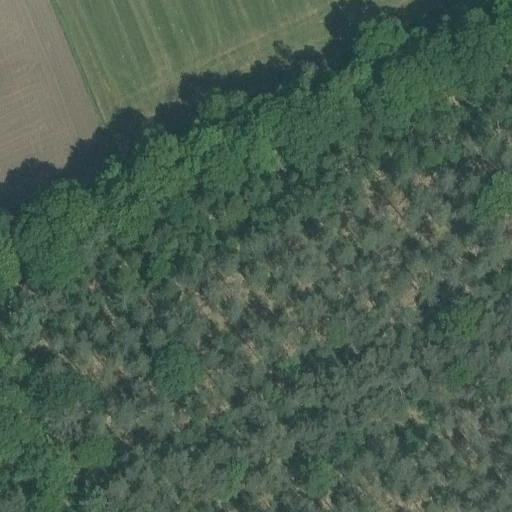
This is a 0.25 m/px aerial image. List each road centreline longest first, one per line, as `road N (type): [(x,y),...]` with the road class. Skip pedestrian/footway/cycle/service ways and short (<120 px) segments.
road 1 (track): [(0,244),(511,10)]
road 2 (track): [(0,354),(60,511)]
